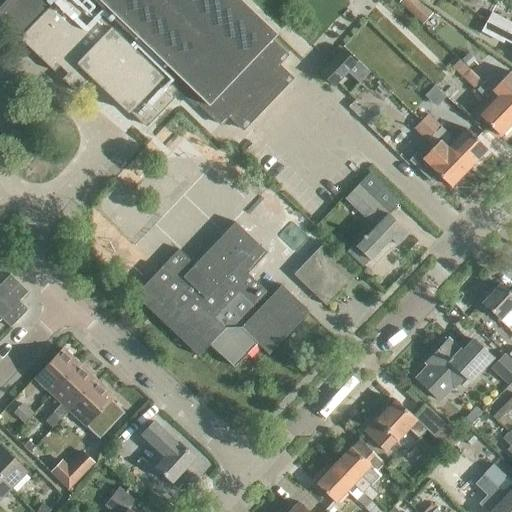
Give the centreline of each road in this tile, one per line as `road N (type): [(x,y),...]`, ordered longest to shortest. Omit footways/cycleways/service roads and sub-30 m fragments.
road 1 (unclassified): [(247,470),(468,241),(511,207)]
road 2 (unclassified): [(247,470),(68,303)]
